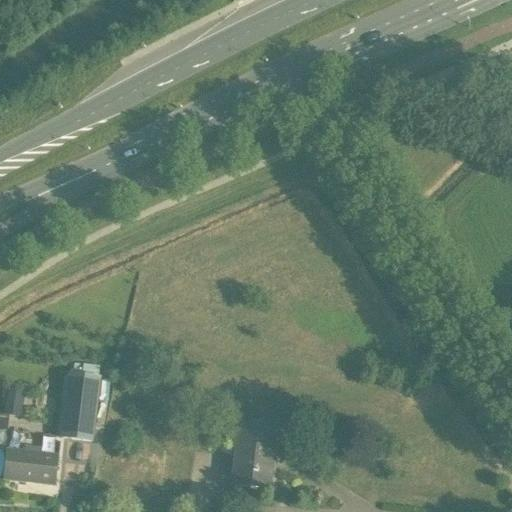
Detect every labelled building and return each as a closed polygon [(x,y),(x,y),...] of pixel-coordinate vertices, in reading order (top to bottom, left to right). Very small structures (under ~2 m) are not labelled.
[(68,374),(60,438),(92,442),(100,379),(98,378),(99,367),(83,365),(81,376),(68,374)] [(173,400),(174,390),(149,389),(148,398),(173,400)] [(7,416),(20,417),(24,391),(11,390),(7,416)] [(238,425),(275,429),(277,414),(239,410),(238,425)] [(268,491),(275,429),(238,425),(231,487),(268,491)] [(165,492),(172,452),(135,446),(128,486),(165,492)] [(8,451),(4,481),(56,487),(59,457),(42,455),(42,450),(26,448),(25,453),(8,451)]
